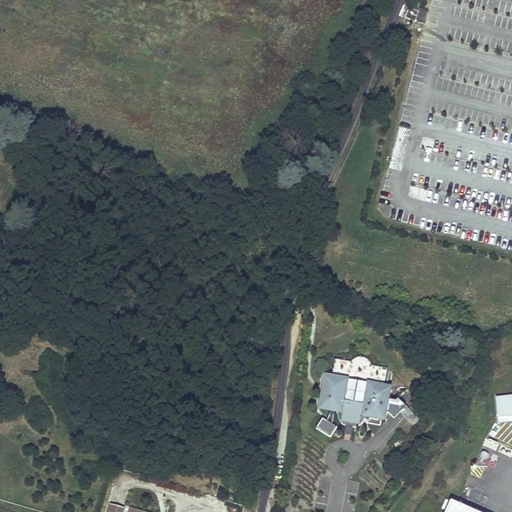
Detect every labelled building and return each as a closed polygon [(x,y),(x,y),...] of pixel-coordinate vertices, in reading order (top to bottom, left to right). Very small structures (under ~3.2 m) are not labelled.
[(350,367),(339,364),(337,376),(380,384),(382,372),(370,370),(370,368),(368,365),(366,363),(364,362),(362,362),(359,361),(356,362),(354,363),(353,364),(351,366),(350,367)] [(337,376),(325,374),(319,407),(331,409),(335,410),(338,411),(338,415),(340,419),(343,423),(346,424),(347,425),(348,426),(350,426),(351,426),(353,426),(357,425),(361,424),(364,420),(366,416),(369,416),(369,421),(380,423),(381,419),(385,419),(387,410),(389,411),(394,416),(400,410),(406,404),(398,396),(396,398),(390,397),(392,386),(380,384),(337,376)] [(511,415),(511,395),(495,397),(497,417),(511,415)] [(411,409),(406,404),(400,410),(405,415),(411,409)] [(331,409),(327,418),(333,422),(335,410),(331,409)] [(419,417),(411,409),(405,415),(413,423),(419,417)] [(327,418),(323,416),(317,425),(331,434),(337,425),(333,422),(327,418)] [(347,425),(346,424),(344,432),(348,433),(352,434),(353,426),(351,426),(350,426),(348,426),(347,425)] [(476,511),(450,500),(445,511),(476,511)]
